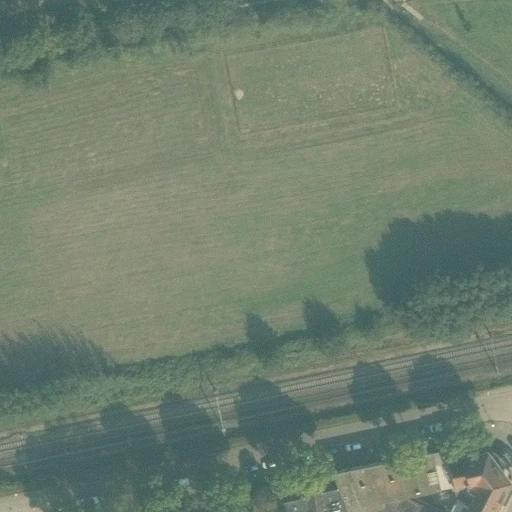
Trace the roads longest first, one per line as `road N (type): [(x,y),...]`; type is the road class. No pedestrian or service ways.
road 1 (residential): [(26,506),(460,410),(511,410)]
road 2 (track): [(272,0),(91,34)]
